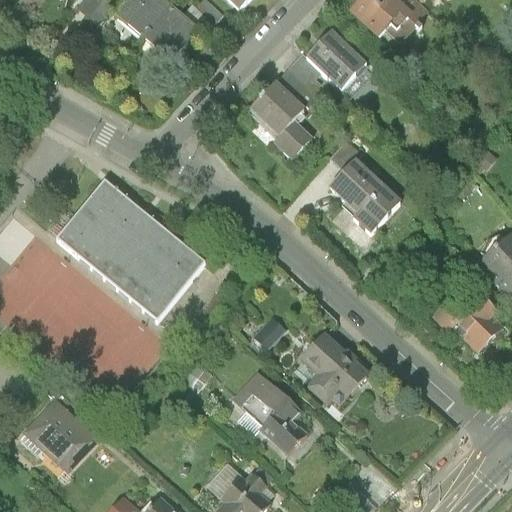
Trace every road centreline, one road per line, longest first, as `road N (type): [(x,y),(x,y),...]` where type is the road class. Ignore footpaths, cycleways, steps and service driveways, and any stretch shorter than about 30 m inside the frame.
road 1 (residential): [(508,451),(287,251),(165,164)]
road 2 (residential): [(319,0),(165,164)]
road 3 (residential): [(165,164),(0,73)]
